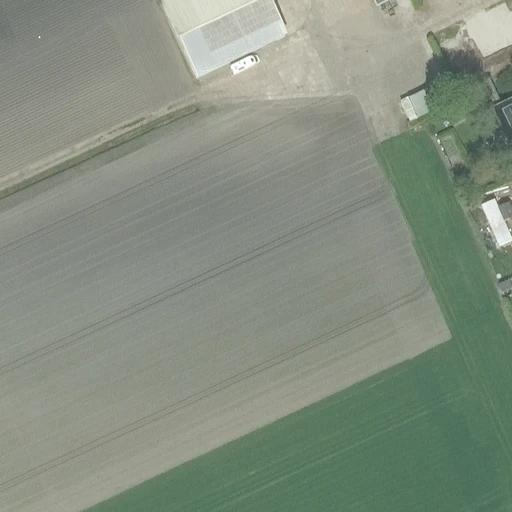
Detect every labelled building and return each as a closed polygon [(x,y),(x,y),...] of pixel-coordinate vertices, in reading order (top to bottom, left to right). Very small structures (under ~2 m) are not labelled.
[(267,0),(176,0),(163,6),(198,80),(286,38),(267,0)] [(496,0),(483,0),(459,11),(474,42),(509,26),(507,23),(511,20),(511,0),(508,0),(499,5),(496,0)] [(401,103),(409,120),(411,123),(448,107),(447,103),(439,86),(410,99),(401,103)] [(511,103),(493,112),(511,148),(511,147),(511,103)] [(511,240),(504,223),(498,209),(495,202),(482,207),(500,247),(511,241),(511,240)] [(511,209),(510,204),(498,209),(504,223),(511,219),(511,209)] [(511,289),(509,282),(498,287),(502,294),(511,289)]
